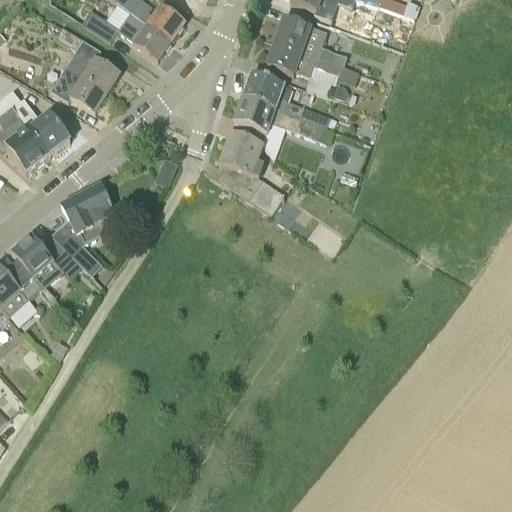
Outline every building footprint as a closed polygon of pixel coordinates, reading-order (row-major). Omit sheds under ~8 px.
[(129,16),(172,47),(185,30),(181,27),(189,17),(167,4),(154,22),(149,19),(153,14),(134,0),(110,0),(109,2),(120,9),(129,16)] [(413,26),(379,13),(342,0),(292,0),(290,8),(318,18),(322,6),(337,12),(338,9),(410,35),(413,26)] [(342,0),(379,13),(382,3),(375,0),(342,0)] [(134,49),(134,50),(157,67),(172,47),(129,16),(117,34),(90,16),(81,30),(108,47),(116,36),(134,49)] [(336,36),(353,37),(353,21),(337,20),(336,36)] [(313,34),(303,31),(284,24),(276,48),(344,73),(344,72),(348,63),(308,47),(313,34)] [(75,56),(82,45),(63,33),(56,44),(75,56)] [(96,66),(101,57),(83,46),(65,74),(107,100),(120,81),(96,66)] [(355,92),(360,79),(344,73),(276,48),(267,72),(286,79),(295,82),(296,79),(310,83),(331,91),(335,79),(340,81),(339,86),(355,92)] [(95,120),(107,100),(65,74),(50,97),(68,109),(71,105),(95,120)] [(243,105),(324,133),(324,132),(328,121),(281,104),(286,92),(271,87),(252,80),(243,105)] [(310,83),(306,94),(326,102),(331,91),(310,83)] [(347,99),(344,93),(337,90),(332,103),(345,107),(347,99)] [(13,97),(3,105),(0,107),(0,124),(12,115),(49,163),(70,148),(49,121),(41,128),(24,105),(21,108),(13,97)] [(278,125),(276,131),(327,149),(332,135),(324,132),(324,133),(243,105),(231,137),(265,150),(274,124),(278,125)] [(26,180),(49,163),(12,115),(0,124),(0,131),(3,136),(0,138),(4,145),(2,147),(26,180)] [(328,132),(335,135),(338,127),(331,124),(328,132)] [(259,167),(265,150),(231,137),(219,170),(236,176),(230,192),(271,221),(285,201),(259,183),(264,170),(259,167)] [(165,167),(160,177),(170,181),(175,171),(165,167)] [(116,224),(110,212),(100,192),(61,212),(69,226),(52,242),(73,264),(72,262),(82,252),(83,254),(99,246),(93,235),(98,233),(116,224)] [(59,276),(73,264),(52,242),(40,253),(31,242),(11,260),(19,269),(36,285),(53,270),(59,276)] [(0,313),(8,323),(37,298),(42,293),(36,285),(19,269),(6,280),(0,273),(0,313)] [(50,309),(50,310),(55,306),(54,305),(46,296),(42,300),(50,309)]
